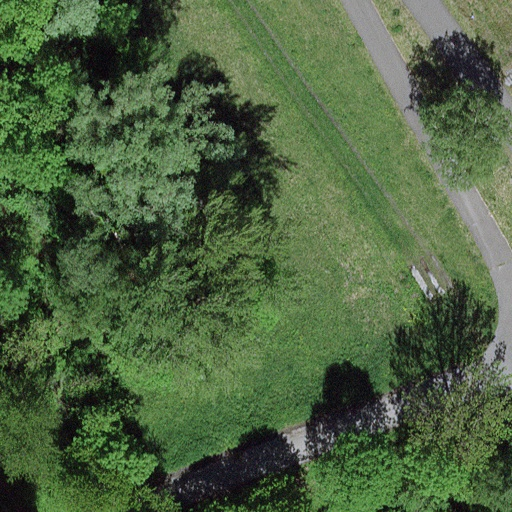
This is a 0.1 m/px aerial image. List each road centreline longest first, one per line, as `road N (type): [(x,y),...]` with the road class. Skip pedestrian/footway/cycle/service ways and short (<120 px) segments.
road 1 (track): [(511,409),(433,282),(234,0)]
road 2 (unclassified): [(511,372),(145,511)]
road 3 (track): [(511,298),(356,0)]
road 4 (track): [(419,0),(511,127)]
